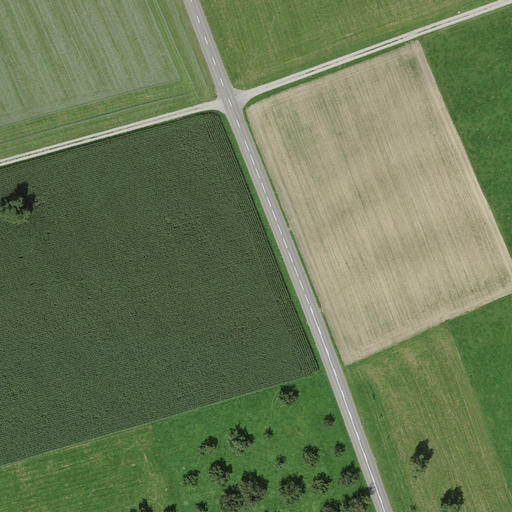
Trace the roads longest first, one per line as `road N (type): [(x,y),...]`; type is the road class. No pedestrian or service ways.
road 1 (tertiary): [(191,0),(384,511)]
road 2 (track): [(0,164),(247,95),(511,0)]
